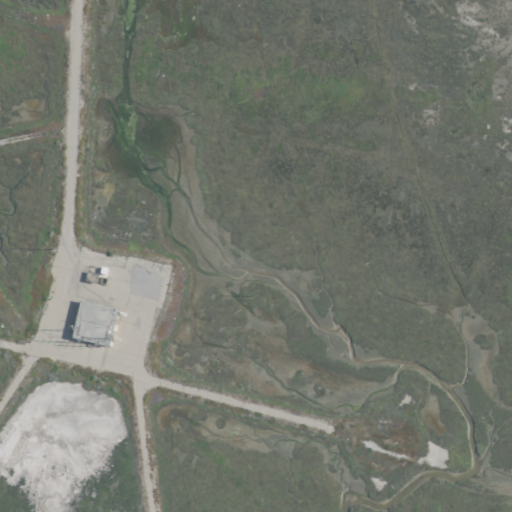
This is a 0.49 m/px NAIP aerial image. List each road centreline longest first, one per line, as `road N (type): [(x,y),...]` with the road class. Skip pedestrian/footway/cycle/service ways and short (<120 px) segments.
road 1 (residential): [(32,350),(331,429),(423,464)]
road 2 (residential): [(75,0),(65,237),(32,350)]
